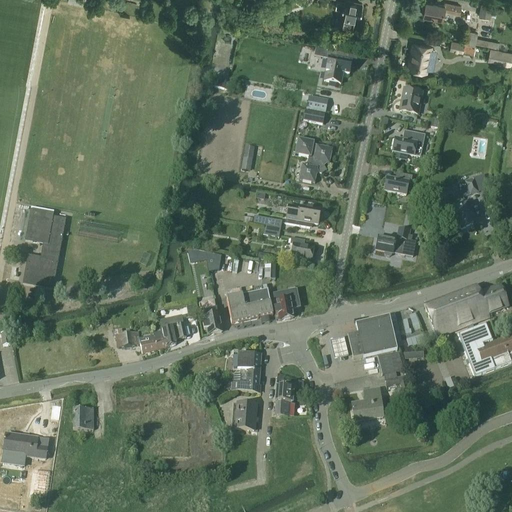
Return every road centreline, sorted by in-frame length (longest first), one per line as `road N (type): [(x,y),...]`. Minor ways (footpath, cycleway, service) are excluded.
road 1 (unclassified): [(394,0),(339,274),(340,318)]
road 2 (unclassified): [(0,394),(294,328)]
road 3 (unclassified): [(340,318),(511,265)]
road 4 (unclassified): [(259,482),(267,360),(302,349)]
road 5 (unclassified): [(346,498),(302,349)]
